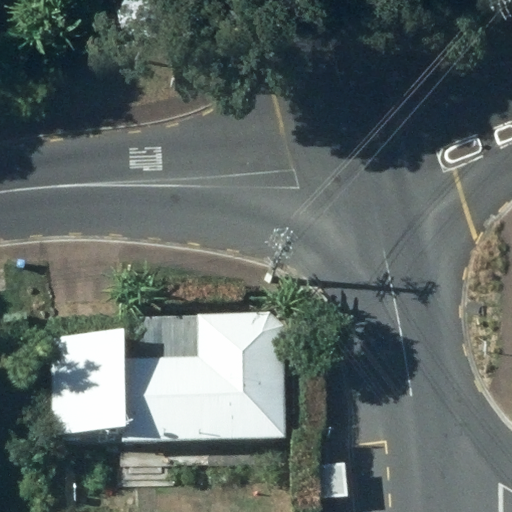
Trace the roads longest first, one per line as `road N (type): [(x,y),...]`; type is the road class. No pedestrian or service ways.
road 1 (tertiary): [(0,195),(369,159)]
road 2 (tertiary): [(369,159),(427,493)]
road 3 (tertiary): [(369,159),(324,0)]
road 4 (unclassified): [(511,132),(455,154),(369,159)]
